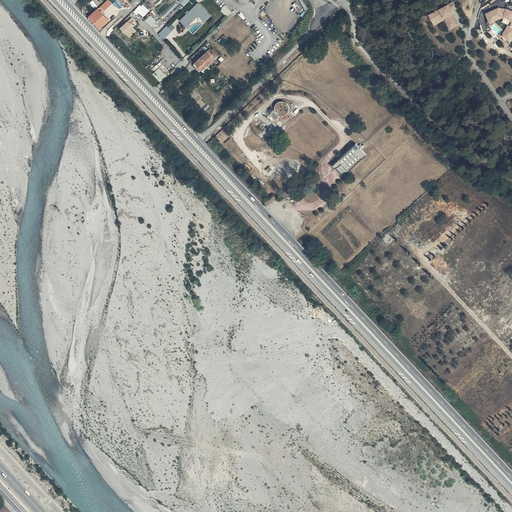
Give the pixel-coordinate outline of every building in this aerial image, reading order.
[(111,2),(108,0),(105,0),(100,5),(104,9),(111,2)] [(142,2),(136,9),(144,16),(150,9),(142,2)] [(511,3),(511,4),(487,14),(490,22),(509,15),(511,23),(511,3)] [(179,21),(185,28),(197,16),(203,23),(209,17),(196,4),(186,14),(179,21)] [(451,10),(446,4),(441,7),(445,13),(451,10)] [(222,6),(217,11),(224,18),(228,13),(222,6)] [(98,7),(90,15),(101,27),(109,20),(98,7)] [(445,13),(441,7),(428,16),(433,23),(438,20),(440,22),(446,31),(454,26),(445,13)] [(153,27),(160,21),(153,13),(146,18),(153,27)] [(433,23),(428,16),(423,20),(429,29),(440,22),(438,20),(433,23)] [(120,28),(126,33),(135,25),(129,20),(120,28)] [(168,22),(159,29),(165,36),(174,27),(168,22)] [(511,26),(508,24),(502,35),(510,40),(511,36),(511,26)] [(196,69),(197,67),(200,65),(204,69),(217,56),(212,52),(211,54),(207,50),(192,64),(196,69)] [(161,82),(168,75),(159,66),(153,73),(161,82)] [(269,114),(274,119),(277,116),(281,117),(284,116),(286,114),(288,111),(288,108),(287,105),(285,103),(281,101),(277,101),(274,104),(273,108),(272,111),(269,114)] [(342,174),(366,152),(356,141),(329,164),(332,167),(335,167),(342,174)]
